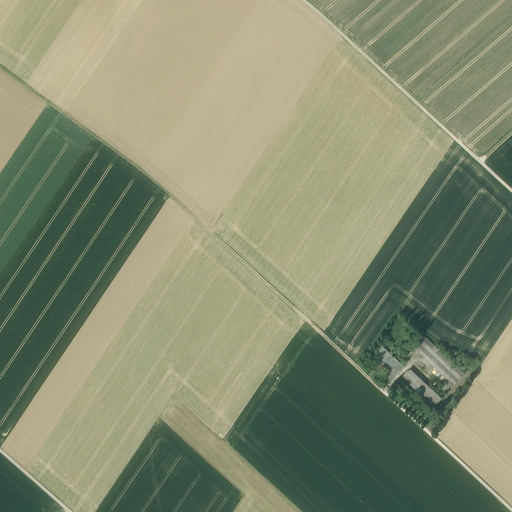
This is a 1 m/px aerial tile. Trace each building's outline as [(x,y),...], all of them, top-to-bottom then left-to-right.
[(422,334),(400,357),(404,360),(415,349),(414,348),(420,343),(425,337),(422,334)] [(464,374),(425,337),(420,343),(459,379),(464,374)] [(459,379),(420,343),(414,348),(415,349),(449,381),(453,385),(459,379)] [(393,355),(384,347),(382,346),(379,349),(384,354),(374,365),(379,369),(385,363),(393,370),(386,376),(390,381),(400,371),(398,369),(402,365),(392,356),(393,355)] [(440,400),(408,370),(402,376),(434,406),(440,400)] [(449,381),(442,388),(447,392),(453,385),(449,381)]
